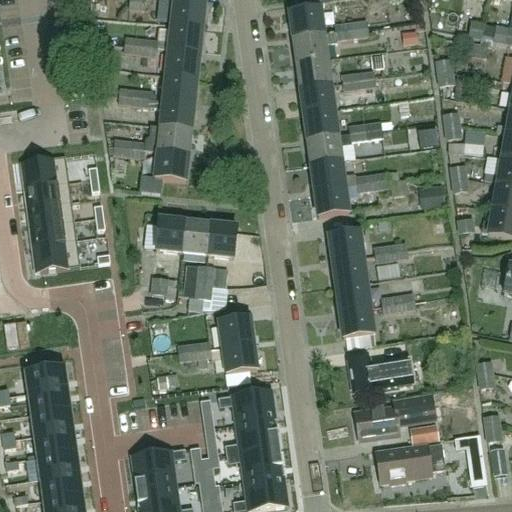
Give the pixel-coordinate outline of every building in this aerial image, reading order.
[(129,0),(128,14),(145,15),(146,0),(129,0)] [(173,2),(171,28),(201,31),(204,5),(173,2)] [(292,44),(323,39),(323,38),(320,13),(289,18),(292,44)] [(350,27),(352,43),(368,41),(366,24),(350,27)] [(470,25),(467,42),(480,44),(483,27),(470,25)] [(352,43),(350,27),(334,29),(335,37),(336,45),(352,43)] [(168,54),(198,57),(201,31),(171,28),(168,46),(168,54)] [(511,32),(508,32),(495,30),(492,46),(511,49),(511,32)] [(323,39),(324,49),(336,47),(336,45),(335,37),(323,38),(323,39)] [(323,39),(292,44),(296,69),(326,65),(324,49),(323,39)] [(125,41),(125,44),(123,58),(139,59),(141,43),(125,41)] [(157,45),(141,43),(139,59),(156,61),(157,45)] [(196,83),(198,57),(168,54),(165,79),(196,83)] [(382,58),(370,59),(371,72),(383,70),(382,58)] [(434,66),(436,79),(453,76),(451,63),(434,66)] [(299,94),(330,90),(326,65),(296,69),(299,94)] [(373,75),(357,77),(359,93),(375,91),(373,75)] [(453,76),(436,79),(438,92),(454,89),(453,76)] [(343,96),(359,93),(357,77),(341,79),(343,96)] [(162,105),(193,108),(196,83),(165,79),(163,97),(162,105)] [(466,82),(468,106),(490,104),(489,81),(466,82)] [(303,119),(333,115),(330,90),(299,94),(303,119)] [(133,110),(135,94),(119,92),(117,109),(133,110)] [(153,96),(135,94),(133,110),(161,113),(159,131),(190,134),(193,108),(162,105),(152,104),(153,96)] [(388,138),(401,135),(399,129),(417,125),(414,114),(384,121),(388,138)] [(306,144),(337,140),(333,115),(303,119),(306,144)] [(442,119),(443,132),(460,129),(458,116),(442,119)] [(383,142),(381,133),(380,126),(364,128),(366,144),(383,142)] [(366,144),(364,128),(348,130),(350,146),(366,144)] [(460,129),(443,132),(445,145),(461,142),(460,129)] [(144,155),(146,155),(156,156),(187,160),(190,134),(159,131),(150,130),(148,142),(145,143),(145,146),(145,147),(145,148),(144,155)] [(408,138),(410,156),(424,155),(421,136),(408,138)] [(511,139),(504,138),(500,163),(511,165),(511,139)] [(309,170),(340,166),(337,140),(306,144),(309,170)] [(127,161),(129,145),(113,143),(112,160),(127,161)] [(144,155),(145,148),(145,147),(145,146),(129,145),(127,161),(145,163),(146,155),(144,155)] [(465,148),(464,158),(483,160),(484,150),(465,148)] [(184,186),(187,160),(156,156),(153,183),(184,186)] [(69,188),(65,162),(21,168),(23,185),(24,190),(23,190),(23,191),(24,191),(24,194),(69,188)] [(497,177),(496,186),(495,188),(511,191),(511,165),(500,163),(497,177)] [(313,195),(344,191),(340,166),(309,170),(313,195)] [(449,172),(450,185),(467,182),(465,169),(449,172)] [(89,174),(90,186),(98,185),(97,173),(89,174)] [(387,176),(371,178),(373,195),(389,192),(387,176)] [(357,197),(373,195),(371,178),(355,181),(357,197)] [(467,182),(450,185),(452,197),(468,196),(467,182)] [(100,197),(98,185),(90,186),(92,198),(100,197)] [(26,210),(27,213),(71,207),(69,188),(24,194),(26,204),(25,204),(26,204),(27,209),(26,209),(26,210)] [(511,216),(511,191),(495,188),(491,213),(511,216)] [(347,217),(347,215),(344,191),(313,195),(316,221),(347,217)] [(74,227),(71,207),(27,213),(28,220),(28,223),(28,224),(28,223),(29,228),(28,228),(28,229),(29,229),(29,232),(74,227)] [(96,224),(104,223),(102,211),(94,212),(96,224)] [(511,243),(511,216),(491,213),(487,239),(511,243)] [(181,256),(185,225),(158,222),(155,253),(181,256)] [(456,225),(458,238),(474,236),(473,222),(456,225)] [(104,223),(96,224),(97,236),(105,235),(104,223)] [(207,259),(210,228),(185,225),(181,256),(207,259)] [(31,242),(32,252),(77,246),(74,227),(29,232),(30,236),(29,236),(30,237),(31,242),(30,242),(31,242)] [(210,228),(207,259),(233,262),(237,231),(210,228)] [(330,265),(361,261),(357,235),(326,240),(330,265)] [(80,272),(77,246),(32,252),(32,255),(32,256),(33,256),(33,261),(35,278),(66,273),(80,272)] [(405,247),(389,249),(391,265),(407,263),(405,247)] [(391,265),(389,249),(373,251),(375,267),(391,265)] [(98,269),(110,268),(109,260),(97,261),(98,269)] [(330,265),(334,290),(365,286),(361,261),(330,265)] [(198,270),(196,286),(212,288),(214,271),(198,270)] [(150,298),(165,299),(165,303),(174,304),(176,284),(152,282),(150,298)] [(195,301),(195,302),(204,303),(210,304),(212,291),(212,288),(196,286),(195,299),(195,301)] [(334,290),(338,315),(369,311),(365,286),(334,290)] [(414,313),(413,307),(412,297),(396,300),(398,316),(414,313)] [(398,316),(396,300),(380,302),(382,318),(398,316)] [(195,302),(195,301),(189,301),(188,314),(203,316),(204,303),(195,302)] [(342,341),(372,336),(369,311),(338,315),(342,341)] [(444,334),(457,332),(454,312),(441,313),(444,334)] [(222,352),(253,347),(249,322),(218,326),(222,352)] [(193,348),(195,364),(211,361),(209,345),(193,348)] [(256,373),(253,347),(222,352),(226,378),(256,373)] [(195,364),(193,348),(177,350),(179,366),(195,364)] [(369,368),(368,362),(346,365),(351,396),(373,393),(373,391),(410,385),(407,362),(369,368)] [(477,380),(493,378),(491,365),(475,368),(477,380)] [(29,399),(67,394),(64,372),(26,377),(29,399)] [(493,378),(477,380),(478,393),(495,391),(493,378)] [(8,394),(0,395),(0,403),(9,402),(8,394)] [(67,394),(29,399),(32,421),(70,415),(67,394)] [(231,402),(218,404),(220,414),(232,412),(235,431),(276,425),(272,396),(231,401),(231,402)] [(0,411),(10,410),(9,402),(0,403),(0,411)] [(144,403),(133,404),(134,411),(145,409),(144,403)] [(393,412),(355,418),(359,446),(398,440),(397,432),(435,427),(434,420),(431,404),(402,408),(402,409),(393,410),(393,412)] [(210,405),(200,406),(202,417),(212,416),(210,405)] [(73,437),(70,415),(32,421),(35,442),(73,437)] [(484,434),(500,432),(499,419),(482,421),(484,434)] [(238,450),(225,451),(226,461),(280,453),(276,425),(235,431),(238,450)] [(409,434),(411,448),(437,444),(435,430),(409,434)] [(500,432),(484,434),(485,447),(502,445),(500,432)] [(14,437),(2,439),(3,447),(15,445),(14,437)] [(38,464),(76,458),(73,437),(35,442),(38,464)] [(466,454),(470,487),(486,485),(479,440),(454,443),(456,455),(466,454)] [(4,455),(16,453),(15,445),(3,447),(4,455)] [(426,449),(375,457),(380,488),(389,486),(389,488),(405,486),(404,484),(414,483),(413,480),(430,477),(429,476),(444,474),(441,448),(426,450),(426,449)] [(217,451),(207,452),(208,463),(219,462),(217,451)] [(200,452),(190,454),(192,471),(202,469),(202,464),(200,452)] [(280,453),(226,461),(228,470),(241,468),(243,487),(284,481),(280,453)] [(490,454),(493,480),(507,478),(503,453),(490,454)] [(172,456),(131,462),(136,497),(177,491),(174,466),(187,465),(185,455),(172,456)] [(76,458),(38,464),(41,485),(79,480),(76,458)] [(219,462),(208,463),(210,474),(213,474),(220,473),(219,462)] [(18,466),(6,468),(7,476),(19,474),(18,466)] [(41,485),(44,506),(82,501),(79,480),(41,485)] [(246,506),(233,508),(233,511),(276,511),(288,510),(284,481),(243,487),(246,506)] [(180,511),(177,491),(136,497),(138,511),(180,511)] [(26,501),(14,502),(15,511),(16,510),(27,509),(26,501)] [(83,511),(82,501),(44,506),(44,511),(83,511)]
